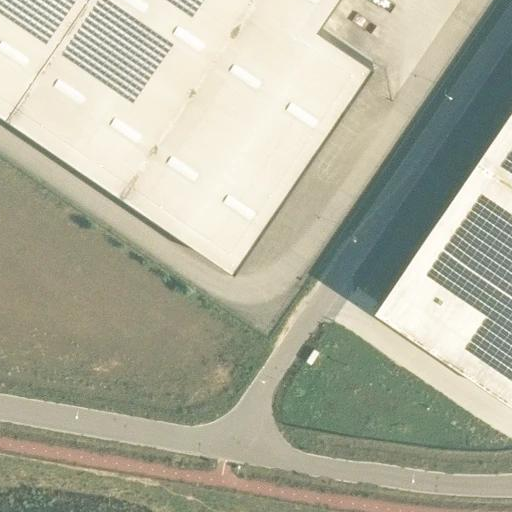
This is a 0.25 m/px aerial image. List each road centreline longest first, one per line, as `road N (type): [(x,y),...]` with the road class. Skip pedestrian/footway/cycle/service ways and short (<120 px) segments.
road 1 (unclassified): [(226,446),(511,22)]
road 2 (unclassified): [(226,446),(372,477),(511,489)]
road 3 (unclassified): [(0,406),(226,446)]
